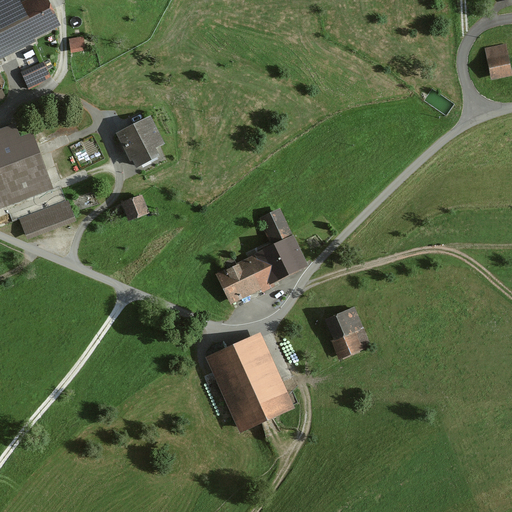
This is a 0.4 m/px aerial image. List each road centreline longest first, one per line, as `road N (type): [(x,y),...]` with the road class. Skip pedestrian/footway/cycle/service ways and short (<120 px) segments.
road 1 (track): [(0,236),(208,326),(255,329),(275,321),(328,251),(443,144),(511,110)]
road 2 (track): [(511,298),(471,264),(434,251),(297,294)]
road 3 (track): [(130,293),(0,464)]
road 4 (track): [(255,511),(306,424),(304,395),(267,324)]
road 5 (track): [(511,19),(476,30),(466,43),(463,75),(482,119)]
